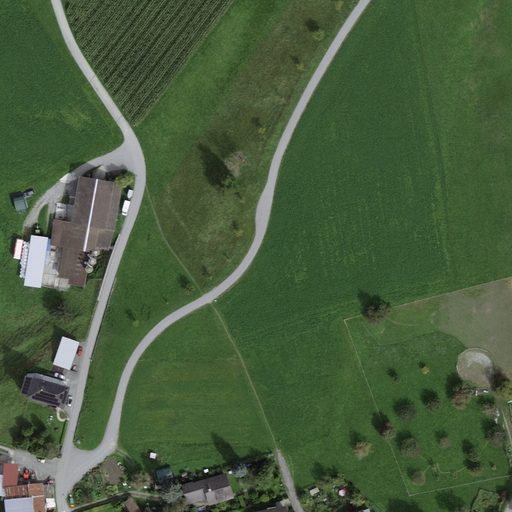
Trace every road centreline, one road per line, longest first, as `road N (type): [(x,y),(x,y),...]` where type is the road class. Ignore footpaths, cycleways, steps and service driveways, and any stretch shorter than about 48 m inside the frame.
road 1 (unclassified): [(64,469),(103,454),(146,344),(252,257),(279,159),(312,85),(369,0)]
road 2 (track): [(125,126),(75,50),(55,0)]
